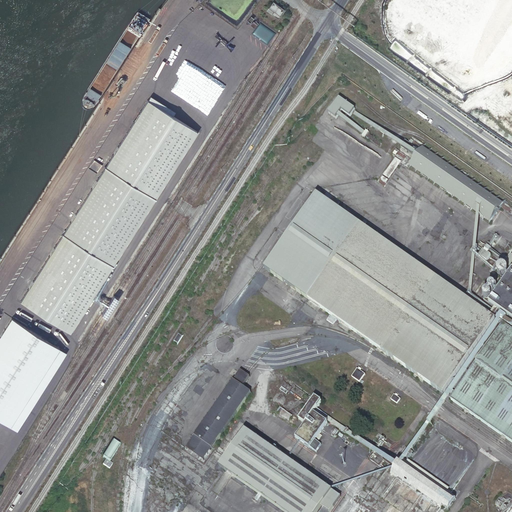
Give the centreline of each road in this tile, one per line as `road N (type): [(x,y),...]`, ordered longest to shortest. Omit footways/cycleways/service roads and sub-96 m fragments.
road 1 (tertiary): [(14,511),(326,25)]
road 2 (unclassified): [(326,25),(511,155)]
